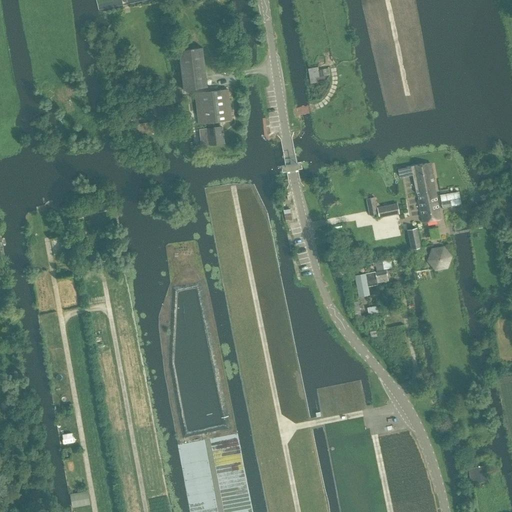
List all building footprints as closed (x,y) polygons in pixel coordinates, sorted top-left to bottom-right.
[(178,50),(183,90),(207,87),(206,79),(202,48),(178,50)] [(307,69),(310,84),(316,83),(315,78),(328,75),(327,69),(318,70),(317,67),(307,69)] [(228,90),(195,94),(199,124),(207,123),(212,122),(231,120),(228,90)] [(212,122),(207,123),(208,129),(207,129),(208,145),(223,143),(221,127),(213,128),(212,122)] [(398,169),(399,177),(413,174),(422,223),(440,219),(430,163),(398,169)] [(440,195),(442,208),(461,205),(459,192),(440,195)] [(376,208),(374,197),(366,199),(369,215),(378,214),(378,217),(398,213),(396,204),(376,208)] [(93,205),(73,209),(75,219),(81,218),(81,217),(80,216),(95,212),(93,205)] [(283,211),(285,222),(292,220),(290,209),(283,211)] [(407,230),(411,249),(420,247),(416,228),(407,230)] [(427,261),(435,271),(447,269),(452,257),(444,248),(431,250),(427,261)] [(353,276),(358,298),(369,295),(367,287),(377,285),(377,283),(388,281),(385,270),(384,270),(382,260),(372,263),(373,267),(375,266),(376,271),(353,276)] [(366,308),(368,315),(380,312),(378,305),(366,308)] [(363,320),(365,331),(385,326),(383,316),(363,320)] [(486,481),(483,466),(473,468),(475,483),(486,481)]
